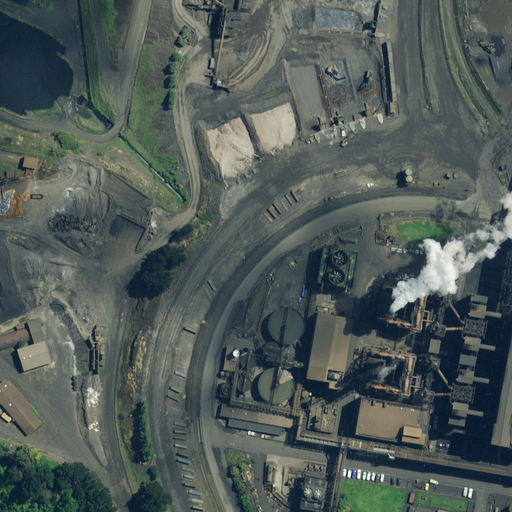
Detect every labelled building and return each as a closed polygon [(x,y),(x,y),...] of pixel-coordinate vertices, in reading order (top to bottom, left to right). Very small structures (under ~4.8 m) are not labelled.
[(353,318),(314,310),(299,387),(338,395),(353,318)] [(33,345),(12,352),(20,375),(53,364),(36,315),(10,324),(13,330),(0,334),(0,345),(29,336),(33,345)] [(2,380),(0,381),(0,406),(25,437),(39,425),(2,380)] [(421,412),(354,398),(347,435),(414,448),(421,412)] [(321,511),(324,488),(299,485),(296,507),(321,511)]
